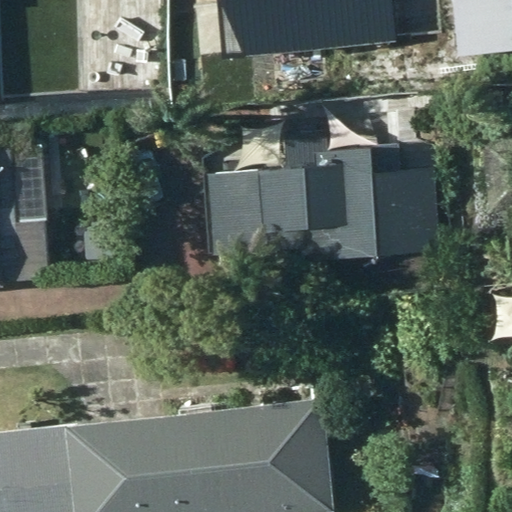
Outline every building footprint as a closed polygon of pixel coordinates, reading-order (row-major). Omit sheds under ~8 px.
[(285,261),(444,249),(437,140),(332,148),(330,129),(287,133),(288,150),(212,156),(219,253),(284,248),(285,261)] [(511,137),(488,139),(496,210),(511,209),(511,137)] [(16,145),(0,146),(0,287),(6,287),(5,280),(52,278),(49,218),(20,219),(16,145)] [(326,388),(210,394),(218,510),(236,509),(236,511),(261,511),(261,506),(339,502),(326,388)] [(190,511),(218,510),(210,394),(90,401),(98,511),(190,511)] [(74,410),(0,414),(0,511),(98,511),(90,401),(74,402),(74,410)]
